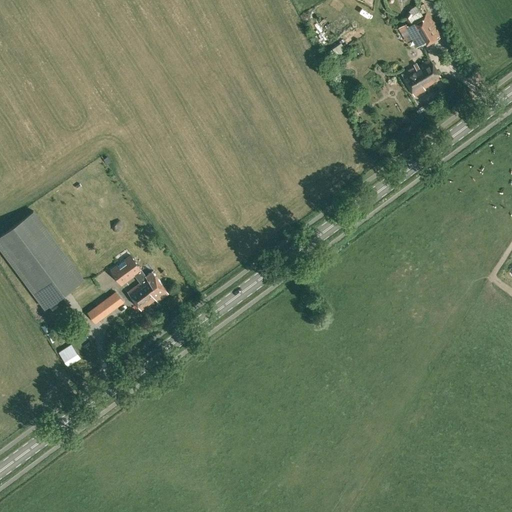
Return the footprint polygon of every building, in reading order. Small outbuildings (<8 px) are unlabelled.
[(416,9),(419,14),(427,9),(425,4),(416,9)] [(409,24),(420,45),(425,43),(426,44),(437,38),(436,37),(440,34),(427,14),(409,24)] [(402,74),(414,95),(425,89),(424,87),(441,78),(430,58),(418,65),(416,62),(413,64),(414,67),(402,74)] [(0,232),(0,243),(44,305),(83,277),(34,208),(0,232)] [(122,284),(134,275),(141,269),(130,255),(111,269),(122,284)] [(251,273),(255,280),(269,271),(264,264),(251,273)] [(128,291),(140,309),(155,298),(156,300),(167,292),(152,270),(146,274),(143,269),(134,275),(139,281),(141,280),(142,281),(128,291)] [(88,311),(95,322),(124,301),(116,290),(107,297),(103,292),(91,301),(95,306),(88,311)] [(58,352),(67,366),(80,357),(71,343),(58,352)]
